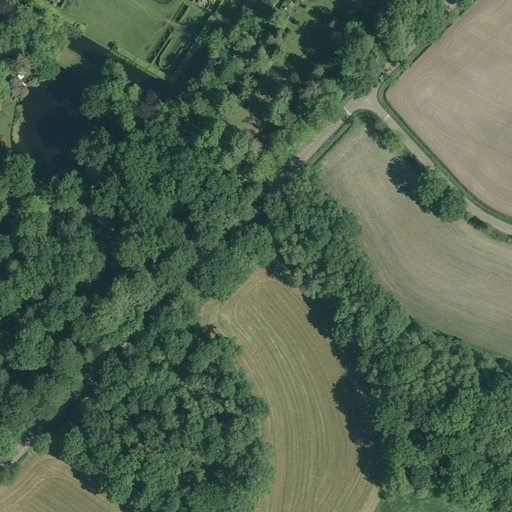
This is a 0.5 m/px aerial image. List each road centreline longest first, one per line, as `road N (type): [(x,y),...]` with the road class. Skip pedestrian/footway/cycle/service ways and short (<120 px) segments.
road 1 (secondary): [(0,474),(366,95)]
road 2 (unclassified): [(511,231),(468,207),(366,95)]
road 3 (secondary): [(366,95),(457,0)]
